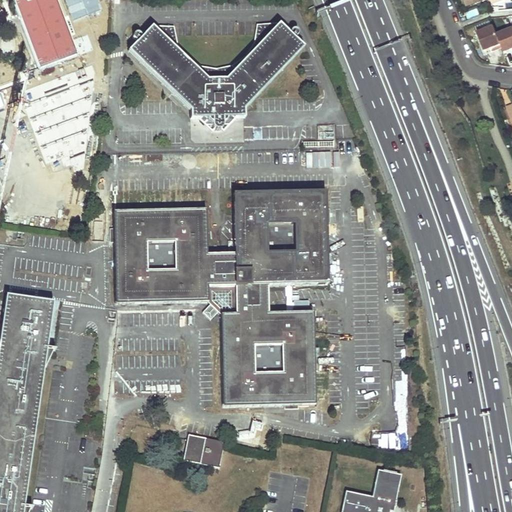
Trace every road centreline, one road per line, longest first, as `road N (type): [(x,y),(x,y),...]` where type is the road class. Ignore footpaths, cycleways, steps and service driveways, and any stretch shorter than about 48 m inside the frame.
road 1 (motorway): [(338,0),(435,242),(469,410)]
road 2 (motorway): [(511,492),(475,299),(402,82)]
road 3 (motorway): [(511,339),(420,97),(402,82)]
